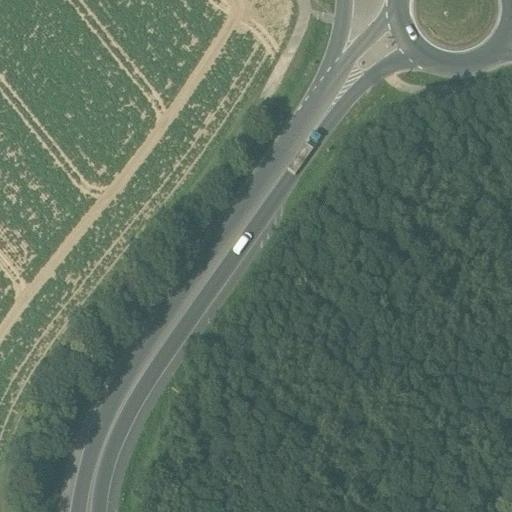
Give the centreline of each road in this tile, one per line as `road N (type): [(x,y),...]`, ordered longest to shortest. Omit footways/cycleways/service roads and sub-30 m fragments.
road 1 (motorway): [(98,511),(120,427),(198,296),(343,104),(382,68),(417,50)]
road 2 (track): [(0,507),(21,427),(64,346),(262,101)]
road 3 (motorway): [(319,96),(115,390),(78,511)]
road 4 (motorway): [(397,5),(319,96)]
